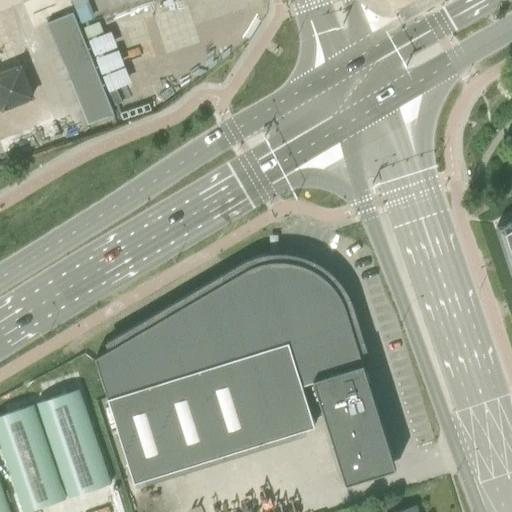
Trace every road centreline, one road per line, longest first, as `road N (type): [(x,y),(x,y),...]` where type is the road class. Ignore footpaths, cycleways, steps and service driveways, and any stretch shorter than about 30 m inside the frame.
road 1 (secondary): [(0,326),(343,125)]
road 2 (secondary): [(329,80),(0,279)]
road 3 (tertiary): [(473,428),(472,389),(391,100)]
road 4 (tertiary): [(343,125),(440,398),(473,428)]
road 5 (secondary): [(391,100),(511,29)]
